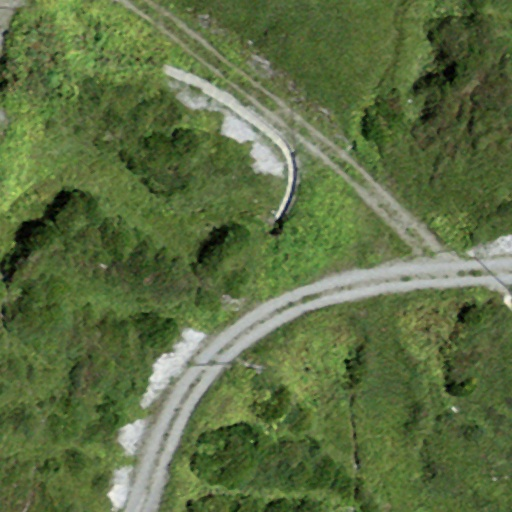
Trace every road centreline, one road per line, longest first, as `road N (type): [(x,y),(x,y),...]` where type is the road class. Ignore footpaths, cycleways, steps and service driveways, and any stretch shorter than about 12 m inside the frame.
road 1 (track): [(152,511),(200,356),(369,274),(511,263)]
road 2 (track): [(80,0),(248,77),(462,267)]
